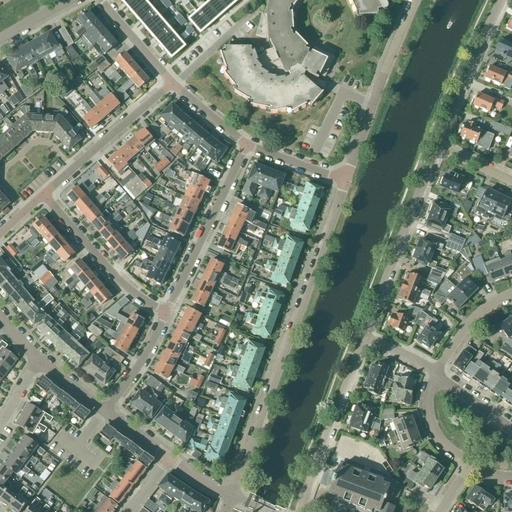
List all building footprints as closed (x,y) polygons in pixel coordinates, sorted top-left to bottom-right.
[(147,4),(143,0),(134,0),(126,7),(133,16),(147,4)] [(216,0),(211,0),(206,5),(218,19),(226,12),(216,0)] [(231,0),(216,0),(226,12),(235,4),(231,0)] [(268,0),(264,16),(262,15),(256,36),(266,39),(267,38),(268,42),(270,42),(274,51),(261,55),(264,51),(260,49),(253,49),(254,53),(251,53),(251,49),(224,48),(224,49),(225,49),(225,54),(221,54),(220,53),(220,54),(226,70),(227,69),(229,74),(225,75),(224,74),(234,88),(236,87),(238,90),(235,93),(234,93),(249,102),(250,100),(253,103),(251,106),(250,106),(250,107),(267,110),(268,108),(272,109),(271,113),(270,114),(287,111),(287,110),(291,109),(292,113),(291,114),(307,106),(306,104),(309,102),(312,106),(311,107),(323,94),(322,93),(322,94),(314,87),(315,85),(324,89),(326,84),(318,80),(320,75),(324,77),(333,58),(315,49),(313,53),(309,51),(308,51),(304,50),(306,47),(307,48),(307,47),(295,35),(295,36),(293,38),(291,34),(292,34),(291,34),(289,30),(292,30),(293,30),(292,13),(291,13),(291,14),(288,14),(289,10),(290,10),(289,9),(291,5),(293,7),(293,8),(299,0),(349,0),(356,15),(356,14),(359,12),(359,17),(378,16),(377,10),(379,10),(381,9),(382,10),(383,10),(384,11),(385,11),(386,10),(387,10),(387,9),(387,8),(387,7),(384,0),(268,0)] [(170,5),(167,2),(162,6),(165,10),(170,5)] [(155,13),(147,4),(133,16),(141,24),(155,13)] [(206,5),(197,13),(209,27),(218,19),(206,5)] [(88,12),(77,21),(83,28),(76,34),(79,37),(86,31),(87,32),(98,22),(88,12)] [(162,21),(155,13),(141,24),(148,33),(162,21)] [(197,13),(188,21),(200,34),(209,27),(197,13)] [(182,18),(179,15),(173,19),(176,23),(182,18)] [(185,22),(182,18),(176,23),(180,27),(185,22)] [(170,30),(162,21),(148,33),(156,42),(170,30)] [(96,43),(107,33),(98,22),(87,32),(96,43)] [(193,31),(190,27),(184,32),(187,36),(193,31)] [(68,47),(73,44),(64,28),(59,31),(68,47)] [(177,38),(170,30),(156,42),(163,50),(177,38)] [(96,70),(106,61),(102,57),(105,53),(106,54),(117,45),(107,33),(96,43),(92,47),(101,57),(88,69),(92,74),(96,70)] [(57,48),(49,34),(38,41),(47,55),(48,54),(53,51),(57,58),(64,55),(60,47),(57,48)] [(79,45),(85,39),(82,36),(76,41),(79,45)] [(185,47),(177,38),(163,50),(171,59),(185,47)] [(497,45),(494,54),(511,61),(511,62),(510,67),(511,67),(511,45),(500,40),(498,45),(497,45)] [(53,64),(48,54),(47,55),(38,41),(34,43),(33,43),(27,46),(36,61),(43,57),(48,67),(53,64)] [(30,64),(36,61),(27,46),(22,49),(22,50),(18,53),(27,69),(34,81),(38,79),(35,74),(36,74),(30,64)] [(75,52),(69,56),(72,61),(79,57),(75,52)] [(26,69),(27,69),(18,53),(7,59),(19,80),(22,79),(23,76),(20,70),(25,67),(26,69)] [(123,71),(132,63),(129,58),(129,57),(126,54),(125,54),(124,53),(114,62),(123,71)] [(96,70),(100,75),(102,73),(110,66),(106,61),(96,70)] [(70,77),(76,74),(69,62),(64,65),(70,77)] [(130,80),(140,72),(132,63),(123,71),(130,80)] [(506,74),(490,67),(484,79),(486,80),(489,82),(490,81),(501,86),(504,87),(504,88),(510,90),(511,85),(511,73),(507,72),(506,74)] [(112,80),(118,75),(115,72),(109,77),(112,80)] [(140,72),(130,80),(116,93),(124,102),(129,98),(124,93),(134,85),(138,90),(148,81),(148,80),(148,79),(145,75),(144,76),(140,72)] [(118,75),(112,80),(115,84),(122,79),(118,75)] [(75,86),(82,81),(79,76),(71,81),(75,86)] [(27,88),(25,85),(20,87),(26,98),(33,93),(30,87),(27,88)] [(92,94),(110,114),(114,110),(115,111),(119,108),(118,107),(119,106),(115,102),(119,99),(114,94),(111,96),(105,88),(98,94),(96,91),(92,94)] [(18,92),(8,99),(14,107),(23,100),(18,92)] [(101,122),(110,114),(92,94),(88,97),(97,107),(93,111),(92,112),(101,122)] [(494,101),(478,94),(477,96),(476,96),(474,100),(475,100),(472,106),(489,113),(492,106),(501,110),(505,103),(495,99),(494,101)] [(42,133),(43,117),(33,116),(34,112),(29,112),(30,98),(22,104),(23,106),(24,108),(32,132),(36,132),(37,133),(42,133)] [(92,112),(93,111),(84,101),(80,104),(85,110),(84,110),(89,115),(83,120),(91,130),(92,129),(93,130),(97,127),(96,126),(101,122),(92,112)] [(6,115),(10,112),(5,104),(0,107),(6,115)] [(163,132),(180,114),(172,105),(164,114),(162,114),(161,115),(161,117),(160,117),(165,122),(159,129),(153,123),(149,127),(158,137),(162,133),(163,133),(163,132)] [(76,119),(82,115),(75,107),(70,112),(76,119)] [(29,135),(32,132),(24,108),(19,111),(24,117),(14,127),(13,127),(24,139),(26,138),(28,136),(29,135)] [(53,133),(64,111),(59,110),(58,114),(54,113),(54,118),(43,117),(42,133),(47,134),(48,133),(53,133)] [(72,131),(62,120),(68,115),(64,111),(53,133),(56,137),(56,138),(58,140),(59,141),(60,141),(72,131)] [(178,133),(189,121),(180,114),(163,132),(167,136),(173,129),(178,133)] [(13,127),(14,127),(7,120),(4,123),(10,130),(2,137),(13,149),(15,147),(17,146),(19,144),(20,143),(24,139),(13,127)] [(179,151),(199,129),(189,121),(178,133),(184,138),(178,145),(175,148),(179,151)] [(509,136),(511,130),(492,122),(489,129),(509,136)] [(477,126),(468,123),(467,125),(465,124),(460,138),(476,144),(475,146),(483,149),(488,151),(494,136),(481,131),(482,131),(476,129),(477,126)] [(72,131),(60,141),(63,146),(64,147),(66,149),(67,150),(68,151),(72,148),(76,144),(80,141),(75,135),(78,133),(77,132),(82,128),(79,125),(72,131)] [(199,129),(179,151),(183,155),(186,152),(192,145),(197,149),(207,136),(199,129)] [(134,139),(144,149),(145,150),(147,153),(150,150),(148,147),(154,142),(144,130),(142,132),(142,131),(138,134),(139,135),(134,139)] [(201,165),(217,144),(216,144),(207,136),(197,149),(202,154),(192,168),(196,171),(201,164),(201,165)] [(13,149),(2,137),(0,138),(0,157),(2,159),(6,155),(7,155),(10,153),(10,151),(13,149)] [(138,154),(144,149),(134,139),(133,140),(133,139),(129,142),(130,143),(126,146),(136,158),(137,159),(140,156),(138,154)] [(226,150),(217,144),(201,165),(201,164),(196,171),(202,173),(210,160),(216,164),(217,164),(218,163),(219,162),(219,160),(226,150)] [(130,163),(136,158),(126,146),(124,147),(120,150),(121,150),(116,154),(127,166),(128,167),(131,164),(129,162),(129,161),(130,163)] [(178,153),(174,150),(172,148),(169,152),(175,157),(178,153)] [(158,165),(162,170),(170,164),(174,159),(170,155),(166,151),(161,155),(165,159),(158,165)] [(122,170),(127,166),(116,154),(115,155),(111,158),(112,158),(107,162),(120,176),(125,173),(122,170)] [(158,174),(162,170),(158,165),(153,169),(158,174)] [(256,185),(263,169),(261,168),(260,167),(257,166),(256,166),(254,165),(248,181),(247,181),(242,193),(252,197),(256,185)] [(104,180),(109,175),(102,167),(97,171),(104,180)] [(212,177),(214,172),(206,168),(203,173),(212,177)] [(264,199),(274,173),(269,171),(268,170),(265,169),(264,169),(263,169),(256,185),(262,187),(259,197),(263,198),(264,199)] [(175,174),(167,170),(165,175),(172,179),(172,178),(175,174)] [(142,184),(142,183),(133,172),(119,184),(123,188),(124,187),(135,199),(147,189),(142,184)] [(190,187),(204,193),(205,192),(206,192),(208,188),(207,188),(209,182),(195,176),(186,172),(185,176),(193,180),(190,187)] [(274,173),(264,199),(268,200),(271,191),(278,193),(284,177),(282,176),(282,175),(279,174),(277,174),(274,173)] [(463,179),(451,174),(449,178),(444,176),(444,179),(442,178),(440,184),(441,185),(440,187),(457,194),(460,186),(469,190),(471,186),(466,185),(467,182),(462,180),(463,179)] [(167,183),(159,179),(157,184),(164,188),(167,183)] [(142,184),(147,189),(151,185),(147,180),(142,183),(142,184)] [(204,193),(190,187),(181,183),(181,184),(176,182),(175,184),(180,186),(179,187),(188,190),(184,198),(199,205),(200,203),(203,199),(202,199),(204,193)] [(293,192),(317,201),(318,197),(320,196),(321,193),(320,191),(321,190),(309,186),(310,185),(308,184),(307,185),(306,185),(304,191),(295,187),(293,192)] [(75,207),(85,198),(90,194),(96,189),(93,185),(82,194),(77,189),(67,197),(68,198),(67,199),(70,203),(71,202),(75,207)] [(475,196),(481,198),(485,189),(479,186),(475,196)] [(117,203),(126,195),(119,187),(116,189),(120,194),(114,200),(117,203)] [(488,220),(499,197),(494,194),(494,193),(488,191),(488,192),(487,191),(481,202),(479,202),(477,207),(474,214),(488,220)] [(199,205),(184,198),(171,192),(170,195),(174,197),(174,198),(183,201),(179,209),(194,215),(194,214),(195,214),(197,210),(196,210),(199,205)] [(315,205),(317,201),(293,192),(291,197),(300,200),(298,206),(314,212),(316,207),(315,205)] [(0,195),(0,211),(5,207),(8,204),(7,203),(7,202),(4,199),(3,199),(0,195)] [(97,203),(103,198),(100,195),(90,204),(85,198),(75,207),(83,215),(93,207),(97,203)] [(126,195),(121,199),(125,204),(130,200),(126,195)] [(499,197),(488,220),(502,227),(507,225),(507,224),(511,216),(505,214),(511,202),(510,202),(510,201),(504,198),(504,199),(499,197)] [(151,202),(145,199),(143,204),(148,207),(151,202)] [(451,201),(449,207),(457,210),(459,211),(461,205),(451,201)] [(194,215),(179,209),(165,202),(163,206),(177,213),(174,220),(189,226),(189,225),(190,226),(192,221),(191,221),(194,215)] [(138,203),(149,221),(157,212),(139,203),(138,203)] [(429,214),(446,220),(448,214),(454,217),(456,211),(448,208),(434,203),(433,207),(432,206),(429,214)] [(256,227),(256,228),(265,232),(266,227),(257,223),(252,221),(253,220),(247,217),(249,212),(237,206),(232,216),(244,222),(250,225),(256,227)] [(314,212),(298,206),(296,212),(287,209),(279,206),(277,210),(282,212),(282,213),(285,214),(285,213),(309,222),(311,218),(312,218),(314,212)] [(5,207),(0,211),(4,216),(9,211),(5,207)] [(101,216),(93,207),(83,215),(91,225),(101,216)] [(282,212),(277,210),(277,211),(275,210),(272,217),(280,220),(282,213),(282,212)] [(106,212),(101,216),(91,225),(99,234),(120,216),(116,212),(111,217),(106,212)] [(162,214),(161,214),(158,213),(157,215),(157,217),(160,218),(164,220),(172,224),(169,231),(183,238),(184,236),(185,237),(187,232),(186,232),(189,226),(174,220),(162,214)] [(307,227),(309,222),(285,213),(285,214),(283,218),(292,222),(290,228),(305,233),(306,232),(307,232),(309,228),(307,227)] [(444,226),(446,220),(429,214),(426,221),(427,221),(426,225),(448,234),(450,228),(444,226)] [(107,243),(117,234),(116,234),(122,229),(117,224),(123,219),(120,216),(99,234),(107,243)] [(239,233),(244,222),(232,216),(227,227),(239,233)] [(41,236),(50,227),(47,223),(48,222),(44,218),(43,219),(42,218),(32,226),(30,228),(30,230),(30,234),(30,235),(32,237),(27,241),(30,245),(36,239),(37,240),(41,236)] [(144,225),(141,221),(136,225),(140,229),(144,225)] [(48,245),(58,236),(50,227),(41,236),(48,245)] [(237,238),(239,233),(227,227),(222,238),(246,249),(248,244),(242,241),(243,241),(237,238)] [(132,230),(121,240),(124,243),(135,234),(132,230)] [(468,247),(481,242),(473,233),(466,244),(468,247)] [(125,244),(124,243),(121,240),(117,234),(107,243),(115,252),(125,244)] [(135,234),(124,243),(125,244),(115,252),(118,256),(117,257),(121,261),(122,260),(122,261),(132,252),(128,247),(138,238),(135,234)] [(447,241),(462,247),(465,240),(450,234),(447,241)] [(46,263),(66,245),(58,236),(48,245),(52,249),(46,255),(47,256),(43,259),(46,263)] [(274,244),(299,254),(302,245),(301,244),(302,243),(287,237),(285,243),(265,236),(264,241),(274,244)] [(152,244),(175,255),(177,252),(178,251),(180,248),(179,246),(180,245),(165,238),(163,244),(154,240),(153,241),(146,238),(145,241),(152,244)] [(246,249),(222,238),(217,247),(229,253),(232,248),(238,250),(244,252),(246,249)] [(39,243),(37,240),(36,239),(30,245),(33,248),(39,243)] [(416,249),(432,255),(434,249),(441,252),(442,247),(424,240),(423,241),(420,240),(416,249)] [(24,250),(29,246),(25,241),(20,245),(24,250)] [(459,254),(462,247),(447,241),(445,248),(459,254)] [(173,259),(175,255),(152,244),(150,249),(158,253),(156,259),(170,266),(171,264),(172,264),(174,261),(173,259)] [(295,265),(299,254),(274,244),(272,250),(281,253),(279,259),(295,265)] [(13,258),(18,253),(11,245),(6,249),(13,258)] [(66,245),(46,263),(49,267),(59,258),(64,263),(74,255),(73,254),(74,253),(71,249),(70,250),(66,245)] [(429,262),(432,255),(416,249),(413,259),(416,260),(415,262),(432,269),(429,275),(441,280),(447,272),(434,268),(435,265),(429,262)] [(500,262),(506,278),(510,276),(510,277),(511,276),(511,256),(510,252),(504,255),(506,260),(500,262)] [(506,278),(500,262),(499,260),(484,266),(481,257),(472,260),(478,275),(486,272),(487,276),(490,275),(493,283),(506,278)] [(169,267),(170,266),(156,259),(153,264),(144,260),(142,265),(165,276),(167,272),(168,272),(170,268),(169,267)] [(291,275),(295,265),(279,259),(277,265),(268,261),(268,262),(263,260),(262,264),(263,265),(262,265),(266,267),(266,266),(291,275)] [(0,274),(13,263),(10,260),(3,265),(3,264),(2,264),(0,261),(0,274)] [(235,285),(237,286),(239,281),(226,276),(227,275),(220,272),(223,266),(211,260),(206,271),(235,285)] [(73,282),(78,279),(88,270),(84,266),(85,265),(81,261),(80,262),(79,261),(69,269),(74,275),(64,284),(67,288),(73,282)] [(0,288),(1,290),(14,278),(10,273),(9,271),(15,266),(13,263),(0,274),(0,288)] [(40,268),(37,264),(30,270),(33,274),(33,273),(34,273),(36,271),(40,268)] [(44,286),(54,278),(43,265),(33,274),(44,287),(44,286)] [(163,279),(165,276),(142,265),(140,269),(149,273),(146,279),(160,286),(162,284),(164,281),(163,279)] [(287,286),(291,275),(266,266),(266,267),(264,271),(273,274),(271,280),(273,281),(272,282),(274,285),(278,286),(279,285),(280,283),(287,286)] [(456,289),(467,301),(477,291),(466,280),(471,274),(463,266),(456,274),(464,281),(456,289)] [(73,282),(67,288),(70,291),(77,286),(81,282),(85,288),(95,279),(88,270),(78,279),(73,282)] [(233,289),(235,285),(206,271),(201,282),(213,288),(216,281),(222,284),(228,287),(233,289)] [(402,287),(428,297),(430,293),(421,290),(421,289),(419,288),(422,280),(407,274),(404,282),(402,287)] [(10,298),(30,280),(27,275),(18,283),(14,278),(1,290),(5,294),(6,294),(10,298)] [(438,286),(441,280),(429,275),(426,282),(438,286)] [(54,278),(44,286),(49,292),(54,299),(60,294),(54,287),(58,284),(54,278)] [(93,297),(103,288),(95,279),(85,288),(89,293),(84,297),(85,298),(80,303),(83,306),(89,300),(93,297)] [(17,308),(30,297),(26,291),(29,288),(28,287),(33,283),(30,280),(10,298),(13,302),(12,303),(17,308)] [(201,282),(196,292),(220,303),(223,299),(216,296),(217,295),(211,292),(213,288),(201,282)] [(456,289),(449,282),(441,290),(440,290),(433,297),(441,305),(446,300),(457,311),(467,301),(456,289)] [(265,301),(280,307),(284,296),(275,292),(275,291),(264,287),(261,294),(256,293),(255,298),(265,301)] [(427,301),(428,297),(402,287),(400,292),(401,292),(397,300),(412,306),(416,298),(418,298),(427,301)] [(103,288),(93,297),(101,306),(111,297),(110,296),(111,296),(108,292),(107,293),(103,288)] [(218,307),(220,303),(196,292),(191,302),(203,308),(207,301),(212,304),(218,307)] [(26,317),(50,297),(47,293),(36,302),(34,301),(30,297),(17,308),(21,313),(22,313),(26,317)] [(50,297),(26,317),(29,320),(29,322),(32,325),(33,325),(45,314),(42,310),(53,301),(50,297)] [(120,323),(137,333),(140,327),(141,328),(144,323),(143,323),(143,321),(132,315),(129,321),(117,315),(119,310),(129,302),(124,298),(105,314),(120,323)] [(276,317),(280,307),(265,301),(255,298),(253,302),(262,306),(260,312),(276,317)] [(89,300),(83,306),(86,309),(92,304),(89,300)] [(414,308),(410,307),(408,312),(420,316),(423,311),(414,308)] [(182,321),(195,327),(197,328),(201,330),(203,326),(197,323),(200,316),(188,309),(187,311),(186,310),(184,314),(185,315),(182,321)] [(45,336),(66,313),(62,310),(58,314),(52,321),(47,316),(37,328),(38,331),(40,333),(42,333),(45,336)] [(272,328),(276,317),(260,312),(258,317),(249,314),(246,313),(244,317),(247,318),(247,319),(272,328)] [(413,324),(416,317),(405,312),(403,317),(395,314),(394,317),(391,316),(390,318),(389,318),(387,323),(388,323),(387,325),(392,327),(391,329),(403,333),(406,325),(407,326),(409,323),(413,324)] [(53,345),(65,332),(60,327),(66,321),(70,317),(66,313),(45,336),(48,339),(48,341),(53,345)] [(87,326),(96,319),(92,315),(84,322),(87,326)] [(230,324),(232,319),(223,315),(221,320),(230,324)] [(432,320),(427,316),(419,327),(425,331),(418,341),(429,349),(435,340),(436,340),(440,335),(432,330),(434,328),(437,322),(433,319),(432,320)] [(268,339),(272,328),(247,319),(245,324),(254,327),(252,333),(268,339)] [(511,321),(510,319),(499,327),(508,339),(500,350),(511,358),(511,321)] [(192,333),(195,327),(182,321),(181,321),(180,321),(178,325),(179,325),(176,331),(189,338),(199,343),(202,338),(192,333)] [(131,343),(137,333),(120,323),(115,333),(114,334),(131,343)] [(98,339),(102,333),(92,325),(88,330),(98,339)] [(62,352),(80,333),(79,333),(81,331),(77,328),(75,329),(69,336),(65,332),(53,345),(57,349),(58,348),(62,352)] [(114,334),(115,333),(108,329),(106,334),(113,337),(112,338),(118,341),(114,347),(126,353),(127,352),(128,353),(130,348),(129,348),(131,343),(114,334)] [(186,345),(189,338),(176,331),(176,332),(175,331),(173,336),(174,336),(171,342),(184,348),(186,349),(188,346),(186,345)] [(216,339),(222,341),(225,335),(219,332),(216,339)] [(70,361),(82,348),(77,343),(83,336),(80,333),(62,352),(65,354),(65,356),(70,361)] [(82,348),(70,361),(74,364),(76,364),(79,366),(96,348),(98,350),(103,344),(98,339),(92,344),(86,351),(82,348)] [(0,361),(10,369),(18,360),(5,350),(7,346),(2,342),(0,343),(0,361)] [(180,355),(184,348),(171,342),(170,343),(169,342),(167,346),(168,347),(165,352),(178,359),(181,360),(183,356),(180,355)] [(237,345),(236,349),(261,358),(265,348),(249,342),(246,348),(237,345)] [(462,373),(472,358),(467,355),(472,349),(467,345),(452,367),(462,373)] [(223,357),(226,348),(221,346),(217,355),(223,357)] [(94,379),(114,352),(113,352),(108,347),(102,354),(104,356),(100,362),(93,357),(83,370),(85,371),(85,373),(94,379)] [(257,369),(261,358),(236,349),(236,350),(234,355),(243,358),(241,363),(257,369)] [(114,352),(94,379),(102,385),(103,385),(104,386),(105,385),(107,384),(107,382),(114,373),(107,368),(114,359),(120,365),(124,359),(114,352)] [(175,365),(178,359),(165,352),(165,353),(164,353),(162,357),(163,357),(160,363),(172,370),(182,375),(185,370),(175,365)] [(473,381),(483,366),(478,363),(483,355),(479,352),(472,362),(463,374),(473,381)] [(206,360),(212,363),(214,357),(209,354),(206,360)] [(0,361),(0,376),(3,379),(10,369),(0,361)] [(482,387),(498,365),(497,364),(497,365),(493,362),(488,369),(483,366),(473,381),(482,387)] [(169,376),(172,370),(160,363),(159,364),(158,363),(156,368),(157,368),(154,374),(167,380),(169,381),(172,378),(169,376)] [(229,368),(228,371),(253,380),(257,369),(241,363),(239,370),(229,367),(229,368)] [(391,386),(391,385),(392,381),(385,379),(386,377),(384,376),(387,368),(379,365),(378,368),(372,366),(370,373),(371,373),(369,378),(391,386)] [(491,394),(502,379),(496,375),(501,367),(498,365),(482,387),(491,394)] [(249,391),(253,380),(228,371),(226,376),(235,379),(233,386),(235,386),(235,387),(236,388),(236,387),(249,391)] [(220,385),(222,379),(211,375),(208,380),(220,385)] [(196,382),(201,385),(204,378),(199,376),(196,382)] [(53,396),(58,390),(52,385),(45,379),(44,378),(43,377),(41,378),(41,380),(36,386),(48,395),(49,393),(53,396)] [(140,413),(156,392),(161,384),(151,377),(145,384),(152,389),(146,396),(140,392),(140,393),(138,394),(137,396),(134,401),(133,400),(129,405),(140,413)] [(395,391),(412,394),(415,382),(405,379),(404,377),(400,377),(399,378),(398,378),(397,385),(394,385),(394,386),(391,385),(391,386),(390,387),(394,388),(393,389),(396,390),(395,391)] [(500,400),(511,385),(510,384),(511,381),(511,378),(510,377),(506,382),(502,379),(491,394),(500,400)] [(390,387),(391,386),(369,378),(368,382),(366,381),(364,389),(369,391),(368,394),(377,397),(380,388),(388,391),(390,387)] [(196,388),(199,390),(201,385),(196,382),(191,379),(187,388),(196,388)] [(215,392),(218,387),(206,382),(204,388),(215,392)] [(510,406),(511,402),(511,385),(500,400),(510,406)] [(69,408),(74,402),(61,392),(58,390),(53,396),(69,408)] [(410,400),(412,394),(395,391),(392,403),(409,407),(409,406),(411,405),(412,401),(410,400)] [(156,392),(140,413),(150,420),(160,406),(154,402),(160,394),(156,392)] [(193,404),(197,396),(191,393),(187,401),(193,404)] [(216,403),(241,412),(246,401),(233,396),(233,395),(232,395),(232,396),(229,395),(227,401),(218,398),(216,403)] [(41,402),(33,397),(31,401),(30,402),(39,406),(41,402)] [(206,400),(199,397),(196,405),(203,408),(206,400)] [(74,402),(69,408),(73,411),(71,414),(83,423),(88,417),(89,416),(90,414),(89,413),(87,412),(80,407),(75,404),(76,403),(74,402)] [(241,412),(216,403),(214,407),(224,411),(221,417),(238,423),(241,412)] [(38,424),(39,424),(43,417),(45,418),(45,420),(50,423),(52,418),(27,404),(21,415),(38,424)] [(380,426),(380,421),(373,418),(376,411),(363,406),(363,407),(358,405),(356,407),(355,407),(352,413),(354,413),(353,416),(380,426)] [(164,430),(179,409),(175,406),(170,413),(164,409),(154,423),(164,430)] [(381,416),(393,414),(393,413),(394,413),(393,406),(383,407),(381,416)] [(192,407),(189,415),(183,422),(184,423),(174,437),(185,444),(189,438),(193,429),(188,426),(194,418),(197,410),(192,407)] [(184,423),(183,422),(178,419),(183,411),(179,409),(164,430),(174,437),(184,423)] [(60,419),(63,414),(59,411),(55,415),(60,419)] [(46,429),(39,424),(38,424),(21,415),(15,425),(32,435),(37,427),(39,429),(39,430),(44,433),(46,429)] [(379,430),(380,426),(353,416),(352,418),(351,418),(349,423),(350,424),(349,427),(354,428),(354,429),(367,434),(370,426),(379,430)] [(219,422),(210,419),(208,424),(234,433),(238,423),(221,417),(219,422)] [(390,440),(415,430),(410,418),(402,421),(401,419),(393,422),(396,431),(388,434),(390,440)] [(230,443),(234,433),(208,424),(207,429),(216,432),(214,437),(230,443)] [(118,443),(122,437),(116,433),(109,428),(108,426),(106,425),(105,427),(104,428),(99,435),(111,444),(114,440),(118,443)] [(415,430),(390,440),(392,445),(400,442),(404,451),(412,448),(411,446),(420,442),(415,430)] [(30,456),(35,450),(38,452),(37,453),(42,456),(45,452),(25,436),(17,446),(30,456)] [(207,442),(202,440),(201,442),(201,446),(226,455),(230,443),(214,437),(214,438),(210,436),(207,442)] [(133,455),(138,449),(125,439),(124,439),(122,437),(118,443),(133,455)] [(201,446),(201,442),(191,439),(188,447),(194,452),(196,448),(204,451),(204,452),(207,453),(205,459),(212,462),(212,463),(221,467),(226,455),(201,446)] [(38,462),(30,456),(17,446),(10,456),(23,466),(28,459),(30,461),(30,462),(34,466),(38,462)] [(137,462),(147,470),(152,463),(153,462),(154,460),(153,459),(151,458),(144,453),(144,454),(139,450),(140,450),(138,449),(133,455),(137,458),(135,461),(137,462)] [(422,471),(436,480),(437,477),(438,478),(442,473),(441,472),(442,470),(436,466),(438,464),(423,454),(419,460),(426,465),(422,471)] [(413,465),(418,458),(414,455),(409,462),(413,465)] [(30,471),(23,466),(10,456),(2,465),(13,473),(13,474),(15,476),(21,469),(23,471),(22,472),(27,475),(30,471)] [(53,462),(48,469),(51,472),(56,465),(53,462)] [(140,479),(147,470),(137,462),(133,467),(129,463),(125,467),(140,479)] [(0,480),(4,484),(7,482),(13,474),(13,473),(2,465),(0,467),(0,480)] [(394,488),(396,483),(346,465),(344,470),(338,468),(328,494),(332,496),(326,511),(328,511),(392,511),(401,491),(394,488)] [(133,488),(140,479),(125,467),(122,472),(127,475),(123,480),(133,488)] [(434,483),(436,480),(422,471),(418,477),(411,472),(406,478),(402,485),(410,491),(415,484),(421,488),(423,486),(429,490),(431,488),(435,483),(434,483)] [(159,509),(178,482),(168,475),(158,488),(164,492),(159,500),(155,505),(148,500),(144,506),(151,511),(155,511),(158,508),(159,509)] [(126,497),(133,488),(123,480),(119,484),(115,481),(111,485),(126,497)] [(180,502),(188,489),(178,482),(159,509),(163,511),(165,511),(166,511),(167,507),(168,507),(173,498),(180,502)] [(119,506),(126,497),(111,485),(108,489),(113,493),(109,498),(119,506)] [(0,501),(8,491),(10,488),(10,486),(0,487),(0,501)] [(16,498),(7,508),(11,511),(20,511),(28,503),(21,498),(23,495),(24,496),(27,491),(23,488),(16,498)] [(480,492),(475,488),(466,501),(477,508),(483,511),(484,511),(488,506),(490,507),(494,501),(486,495),(486,494),(481,490),(480,492)] [(192,506),(199,495),(188,489),(180,502),(186,506),(184,509),(183,509),(180,511),(186,511),(187,511),(188,511),(192,506)] [(0,502),(7,508),(16,498),(8,491),(0,501),(0,502)] [(93,497),(89,494),(86,498),(92,502),(95,499),(93,497)] [(203,511),(209,501),(199,495),(192,506),(188,511),(187,511),(186,511),(203,511)] [(96,506),(103,511),(113,511),(118,507),(104,497),(96,506)] [(39,511),(34,508),(36,506),(37,506),(40,502),(36,498),(25,511),(39,511)]
